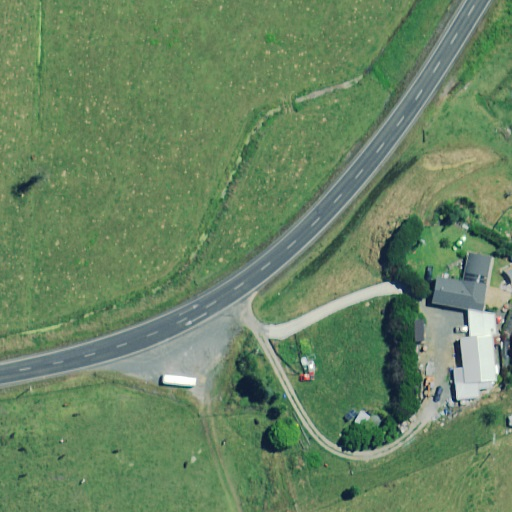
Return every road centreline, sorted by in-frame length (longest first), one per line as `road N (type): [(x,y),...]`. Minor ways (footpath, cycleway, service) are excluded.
road 1 (unclassified): [(0,372),(129,343),(188,318),(278,257),(396,129),(479,0)]
road 2 (track): [(188,318),(206,416),(236,511)]
